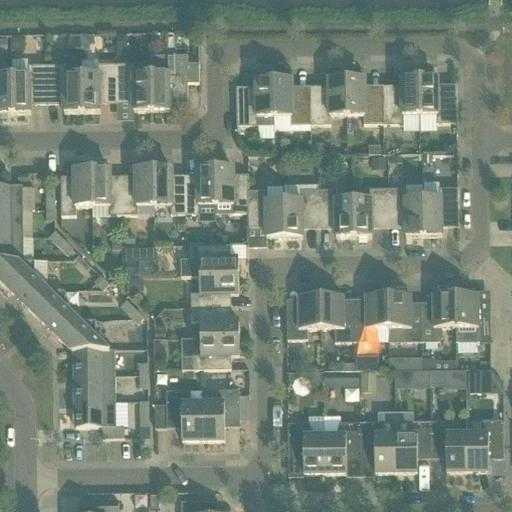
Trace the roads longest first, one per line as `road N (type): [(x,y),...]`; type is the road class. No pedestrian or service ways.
road 1 (residential): [(478,144),(474,57),(456,47),(235,48),(216,66),(215,138),(0,143)]
road 2 (residential): [(251,479),(267,456),(263,290),(279,266),(481,261)]
road 3 (residential): [(27,483),(251,479)]
